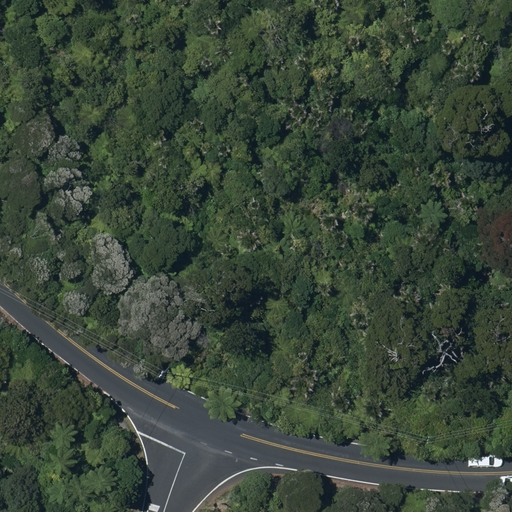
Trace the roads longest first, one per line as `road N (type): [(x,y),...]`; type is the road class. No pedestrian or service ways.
road 1 (secondary): [(511,475),(430,475),(333,460),(200,421)]
road 2 (secondary): [(200,421),(120,377),(0,279)]
